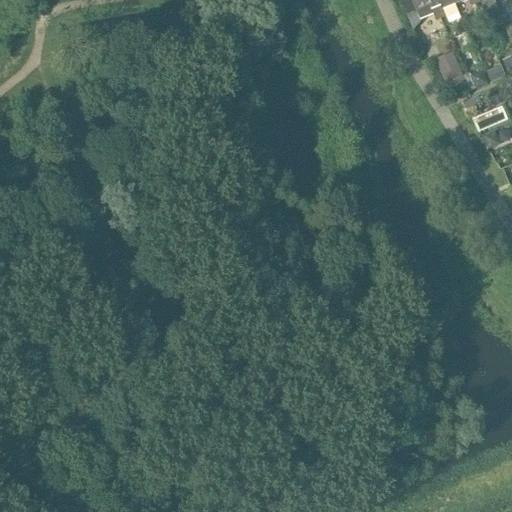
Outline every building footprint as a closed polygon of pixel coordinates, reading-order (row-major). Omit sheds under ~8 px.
[(411,0),(417,13),(434,6),(432,0),(411,0)] [(445,17),(441,8),(431,12),(435,21),(445,17)] [(456,81),(460,91),(471,87),(467,76),(456,81)] [(476,98),(463,104),(468,116),(481,110),(476,98)] [(500,108),(473,120),(480,135),(507,123),(500,108)] [(496,132),(482,138),(489,152),(502,146),(496,132)]
